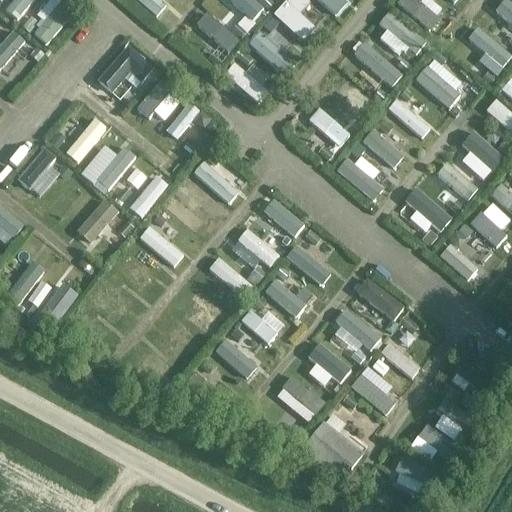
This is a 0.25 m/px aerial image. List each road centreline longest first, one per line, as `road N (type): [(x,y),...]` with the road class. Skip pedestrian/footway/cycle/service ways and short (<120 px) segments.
road 1 (track): [(361,475),(458,326),(511,262)]
road 2 (unclassified): [(221,511),(0,391)]
road 3 (track): [(278,172),(114,361)]
road 4 (track): [(243,415),(375,255)]
road 5 (track): [(457,124),(359,242)]
road 6 (track): [(165,163),(58,76)]
